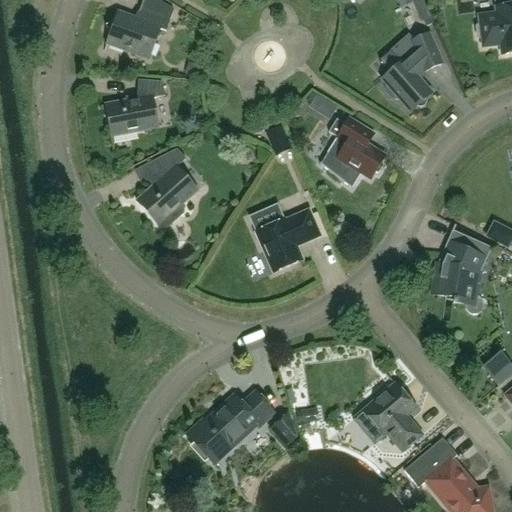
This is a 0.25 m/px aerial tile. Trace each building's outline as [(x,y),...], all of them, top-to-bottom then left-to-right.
[(174,11),(155,0),(144,0),(137,21),(118,14),(113,27),(107,30),(110,36),(107,45),(149,60),(160,31),(166,33),(174,11)] [(418,3),(416,0),(396,0),(401,10),(418,3)] [(511,6),(495,9),(496,15),(478,17),(479,26),(476,28),(477,39),(481,40),(482,49),(500,46),(501,56),(511,54),(511,6)] [(410,113),(417,108),(418,109),(419,109),(420,109),(421,109),(423,109),(424,108),(425,108),(425,107),(426,105),(426,104),(426,103),(426,102),(425,100),(431,95),(417,79),(424,73),(443,65),(429,35),(410,44),(412,50),(400,61),(402,63),(382,81),(386,86),(386,90),(387,94),(391,99),(395,100),(398,100),(410,113)] [(198,68),(186,65),(183,77),(195,80),(198,68)] [(138,81),(137,101),(105,106),(111,138),(158,129),(152,100),(165,97),(162,83),(138,81)] [(328,134),(337,139),(336,140),(337,140),(321,165),(320,165),(319,166),(352,191),(353,190),(352,189),(360,176),(370,182),(375,174),(378,176),(384,167),(381,165),(385,157),(368,146),(374,136),(349,120),(345,126),(337,121),(328,134)] [(280,129),(267,135),(275,153),(288,148),(280,129)] [(164,178),(137,202),(137,201),(136,202),(175,245),(176,245),(164,231),(183,214),(183,211),(180,207),(196,193),(197,194),(198,193),(176,169),(186,160),(177,151),(155,162),(164,178)] [(285,222),(285,221),(255,234),(273,275),(303,262),(296,247),(303,244),(304,245),(321,238),(309,211),(285,222)] [(496,226),(492,227),(486,238),(507,249),(511,240),(511,234),(496,226)] [(447,259),(444,267),(442,266),(441,267),(440,267),(438,268),(437,269),(437,270),(436,271),(436,272),(432,296),(454,299),(453,304),(465,306),(466,310),(468,314),(473,316),(477,315),(481,313),(483,308),(483,304),(480,300),(476,298),(480,272),(491,249),(453,232),(442,257),(447,259)] [(484,370),(497,385),(498,384),(496,381),(509,369),(511,372),(511,371),(511,370),(500,356),(484,370)] [(395,385),(363,413),(354,420),(374,445),(386,435),(402,453),(422,437),(406,418),(416,410),(395,385)] [(241,408),(256,424),(259,428),(274,415),(254,393),(254,394),(255,395),(242,406),(241,408)] [(241,408),(242,406),(234,397),(206,424),(203,421),(187,436),(206,457),(216,448),(222,455),(225,455),(235,446),(235,443),(256,424),(241,408)] [(316,410),(298,412),(300,426),(318,423),(316,410)] [(288,414),(270,431),(286,448),(296,439),(288,414)] [(491,511),(488,490),(471,493),(465,486),(470,482),(452,461),(456,458),(442,440),(404,473),(418,490),(426,483),(449,511),(491,511)]
